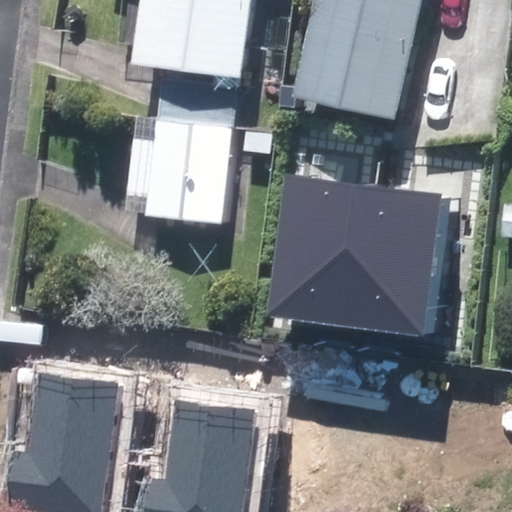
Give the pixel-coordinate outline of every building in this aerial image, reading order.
[(167,0),(161,56),(269,68),(276,0),(167,0)] [(420,107),(443,0),(338,0),(320,85),(420,107)] [(177,109),(143,107),(136,202),(239,210),(249,86),(179,81),(177,109)] [(453,196),(283,173),(264,315),(433,338),(453,196)] [(26,511),(100,511),(118,382),(38,372),(27,454),(11,451),(3,509),(26,511)] [(446,477),(449,381),(363,379),(361,475),(446,477)] [(242,511),(257,410),(176,400),(165,482),(149,479),(144,511),(242,511)]
